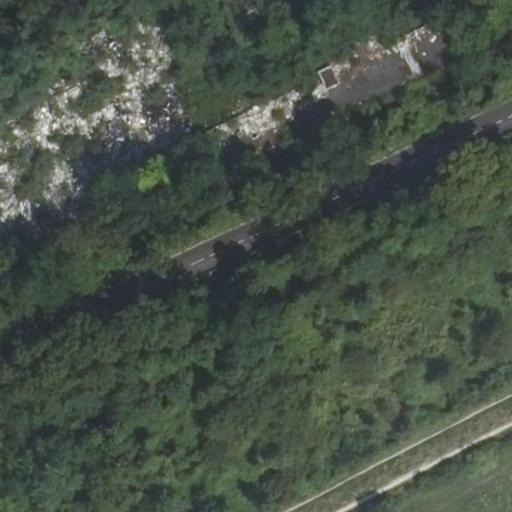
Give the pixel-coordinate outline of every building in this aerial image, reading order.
[(151,0),(156,10),(174,1),(173,0),(151,0)] [(249,57),(366,0),(248,0),(226,10),(249,57)] [(391,50),(390,46),(383,34),(319,65),(326,78),(197,140),(216,182),(474,57),(454,16),(401,41),(403,45),(391,50)] [(403,45),(401,41),(390,46),(391,50),(403,45)] [(46,61),(40,47),(21,56),(27,70),(46,61)] [(30,272),(129,225),(107,179),(7,226),(30,272)] [(0,286),(19,277),(1,241),(0,241),(0,286)]
